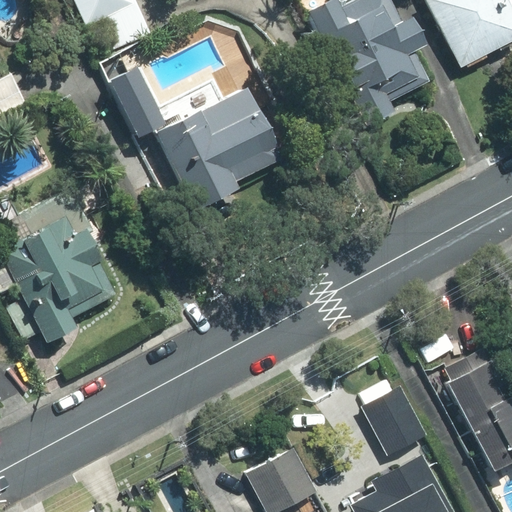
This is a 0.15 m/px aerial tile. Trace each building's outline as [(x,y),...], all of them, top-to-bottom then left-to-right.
[(74,0),(85,25),(100,18),(114,49),(150,33),(134,0),(74,0)] [(399,20),(389,0),(348,0),(338,5),(335,0),(323,0),(305,9),(361,124),(394,108),(389,99),(429,79),(413,48),(424,43),(410,15),(399,20)] [(511,0),(424,0),(460,66),(511,38),(511,0)] [(280,158),(245,85),(165,124),(136,63),(106,77),(135,137),(152,128),(192,210),(239,187),(235,180),(280,158)] [(10,72),(0,77),(0,117),(27,104),(10,72)] [(71,316),(114,294),(97,260),(101,258),(86,230),(91,228),(69,186),(0,222),(0,252),(23,297),(4,307),(21,340),(41,330),(46,341),(76,326),(71,316)] [(451,350),(442,334),(420,348),(429,363),(451,350)] [(450,379),(443,382),(490,469),(511,457),(511,391),(502,396),(496,384),(511,375),(511,361),(506,349),(491,357),(485,345),(444,367),(450,379)] [(398,385),(359,406),(386,455),(425,434),(398,385)] [(293,447),(244,473),(264,511),(273,511),(316,489),(293,447)] [(454,511),(421,453),(369,481),(374,490),(347,504),(351,511),(454,511)] [(172,511),(161,490),(144,499),(150,511),(172,511)]
